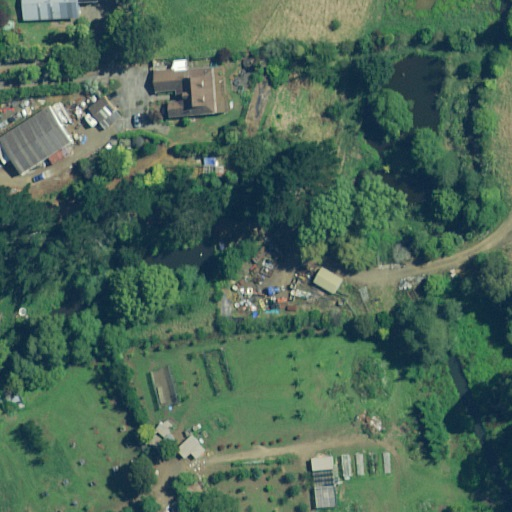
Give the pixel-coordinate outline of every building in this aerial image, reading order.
[(22,0),(23,21),(82,20),(81,0),(22,0)] [(171,70),(188,69),(187,58),(171,59),(171,70)] [(171,70),(153,70),(154,92),(176,91),(177,101),(168,101),(169,117),(217,116),(216,95),(226,95),(225,68),(188,69),(171,70)] [(88,108),(100,124),(117,111),(105,95),(88,108)] [(73,143),(60,123),(67,119),(56,103),(49,107),(0,139),(0,159),(3,164),(11,159),(22,175),(49,157),(53,163),(70,152),(67,147),(73,143)] [(320,267),(311,282),(331,294),(340,279),(320,267)] [(0,399),(2,406),(21,399),(17,385),(0,391),(0,399)]
